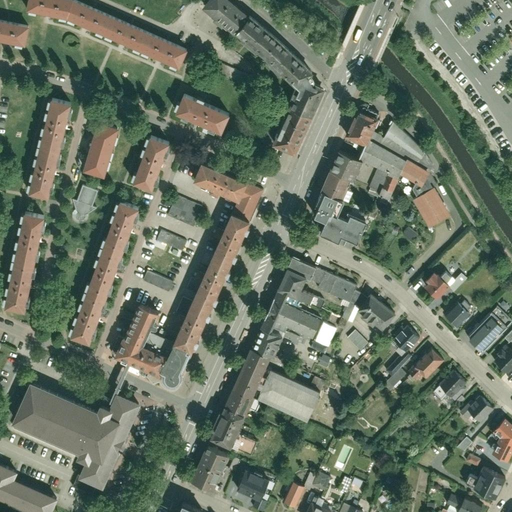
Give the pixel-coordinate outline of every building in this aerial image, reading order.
[(84,0),(25,0),(25,5),(67,15),(177,65),(187,45),(84,0)] [(231,30),(244,14),(225,0),(203,0),(199,5),(231,30)] [(244,14),(231,30),(297,89),(299,85),(312,82),(313,79),(310,74),(311,71),(244,14)] [(27,22),(0,16),(0,36),(24,41),(27,22)] [(248,76),(200,53),(196,61),(244,85),(248,76)] [(312,82),(299,85),(297,89),(289,106),(310,115),(322,88),(312,82)] [(68,102),(48,98),(31,192),(51,195),(68,102)] [(226,117),(183,99),(176,116),(218,134),(226,117)] [(310,115),(289,106),(273,142),(294,151),(310,115)] [(414,203),(431,229),(453,219),(436,190),(430,183),(433,175),(435,170),(430,159),(421,147),(393,124),(385,139),(377,133),(379,124),(357,112),(345,137),(364,144),(359,156),(379,166),(385,169),(384,171),(395,176),(397,172),(416,184),(412,190),(418,201),(414,203)] [(118,128),(99,123),(86,170),(105,175),(118,128)] [(168,145),(148,138),(132,184),(152,191),(168,145)] [(330,173),(352,181),(355,182),(363,161),(339,152),(330,173)] [(175,342),(192,349),(264,189),(203,161),(196,178),(213,186),(210,194),(218,197),(221,190),(239,198),(225,230),(217,227),(214,235),(222,238),(206,274),(198,270),(195,278),(202,281),(187,316),(179,313),(175,321),(182,325),(175,342)] [(385,169),(379,166),(371,186),(381,191),(380,195),(390,199),(399,178),(395,176),(384,171),(385,169)] [(330,173),(322,195),(343,203),(352,181),(330,173)] [(93,207),(99,192),(84,186),(78,201),(74,200),(78,212),(76,214),(76,217),(77,219),(79,221),(81,222),(83,222),(85,222),(86,221),(87,218),(87,216),(98,209),(93,207)] [(343,203),(322,195),(311,219),(324,224),(319,235),(338,243),(340,238),(357,245),(366,224),(349,217),(347,222),(337,218),(343,203)] [(203,208),(178,197),(170,215),(195,226),(203,208)] [(137,212),(117,205),(69,338),(89,346),(137,212)] [(42,217),(23,213),(6,307),(25,310),(42,217)] [(408,237),(413,231),(408,227),(403,232),(408,237)] [(187,242),(162,230),(158,238),(184,250),(187,242)] [(288,256),(273,290),(295,299),(320,309),(325,298),(300,288),(304,277),(309,279),(314,267),(288,256)] [(427,282),(423,286),(435,297),(454,277),(442,266),(436,273),(431,268),(422,277),(427,282)] [(356,284),(314,267),(309,279),(307,283),(349,300),(356,284)] [(173,281),(148,271),(144,279),(169,290),(173,281)] [(393,310),(369,289),(355,305),(360,310),(358,312),(369,321),(372,318),(380,325),(393,310)] [(273,290),(258,327),(278,335),(283,325),(311,337),(319,318),(292,306),(295,299),(273,290)] [(455,298),(442,312),(455,325),(468,311),(455,298)] [(178,375),(192,349),(175,342),(150,331),(160,308),(138,299),(114,356),(164,378),(164,380),(165,383),(167,384),(168,385),(171,386),(174,385),(176,384),(177,382),(178,380),(178,377),(178,375)] [(490,307),(467,331),(482,346),(505,321),(490,307)] [(323,321),(315,340),(329,346),(337,327),(323,321)] [(419,335),(405,322),(390,337),(403,349),(387,366),(393,371),(416,347),(411,343),(419,335)] [(258,327),(248,348),(269,358),(278,335),(258,327)] [(511,327),(503,336),(508,341),(511,337),(511,327)] [(368,343),(356,331),(349,337),(361,350),(368,343)] [(511,347),(504,339),(491,352),(503,364),(511,354),(511,347)] [(444,357),(430,344),(408,368),(414,373),(418,368),(426,375),(444,357)] [(248,348),(222,403),(245,413),(247,407),(254,411),(260,398),(305,418),(318,389),(265,366),(269,358),(248,348)] [(327,366),(331,357),(324,354),(322,358),(320,357),(319,359),(321,360),(320,363),(327,366)] [(465,378),(453,366),(440,380),(455,395),(465,384),(462,381),(465,378)] [(10,420),(78,450),(75,456),(84,460),(78,473),(102,485),(141,400),(114,388),(107,404),(98,400),(95,407),(29,378),(10,420)] [(492,405),(479,393),(473,400),(470,397),(460,408),(466,413),(471,408),(480,417),(492,405)] [(222,403),(208,434),(230,444),(230,443),(250,452),(255,440),(236,432),(245,413),(222,403)] [(489,453),(509,459),(511,448),(511,422),(496,418),(491,434),(495,436),(489,453)] [(466,451),(473,439),(465,434),(458,445),(466,451)] [(205,442),(189,478),(211,488),(227,452),(205,442)] [(466,459),(476,463),(480,457),(469,452),(466,459)] [(235,455),(230,465),(246,473),(251,463),(235,455)] [(31,511),(50,511),(59,495),(15,476),(17,472),(0,464),(0,495),(8,499),(7,501),(31,511)] [(483,464),(472,485),(494,496),(505,476),(483,464)] [(316,474),(312,483),(326,488),(331,475),(318,469),(316,474)] [(305,484),(305,485),(310,488),(312,483),(316,474),(310,471),(305,484)] [(254,474),(246,492),(261,498),(269,481),(254,474)] [(340,479),(337,486),(346,490),(352,477),(345,474),(343,480),(340,479)] [(293,479),(284,499),(297,504),(305,485),(305,484),(293,479)] [(458,507),(456,510),(461,511),(474,511),(480,502),(464,494),(462,498),(450,492),(446,501),(458,507)] [(307,508),(304,511),(329,511),(332,508),(310,499),(307,508)] [(359,511),(361,508),(350,503),(345,511),(359,511)]
